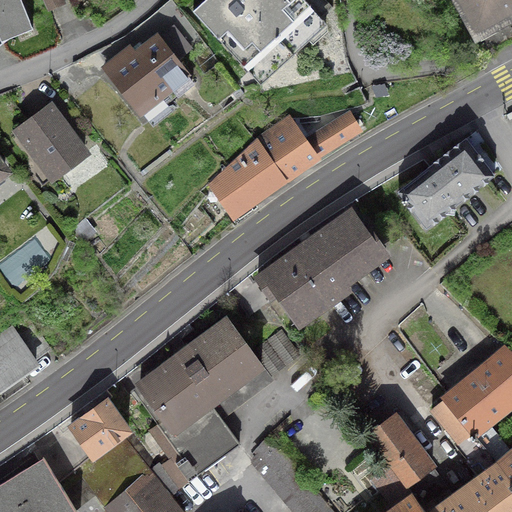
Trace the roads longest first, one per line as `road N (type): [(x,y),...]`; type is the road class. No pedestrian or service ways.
road 1 (tertiary): [(0,433),(321,186),(511,79)]
road 2 (residential): [(0,81),(66,54),(148,0)]
